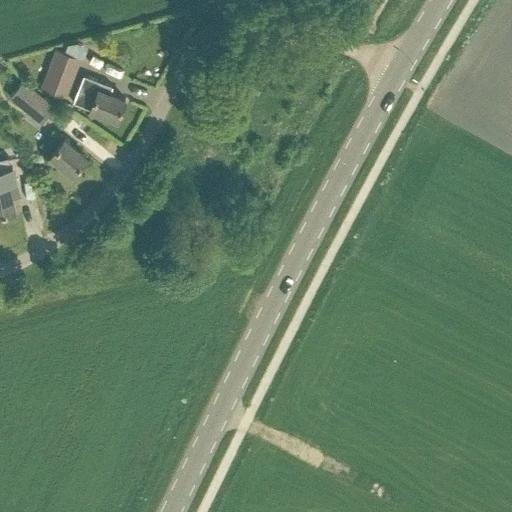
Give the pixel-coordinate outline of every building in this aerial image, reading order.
[(55,47),(39,88),(62,97),(78,55),(55,47)] [(268,71),(260,66),(256,64),(244,85),(256,92),(268,71)] [(116,83),(82,69),(67,106),(116,126),(127,98),(112,92),(116,83)] [(9,95),(26,108),(40,119),(45,113),(53,104),(22,79),(9,95)] [(62,137),(55,131),(42,147),(49,153),(48,153),(71,172),(85,155),(62,136),(62,137)] [(10,165),(8,155),(0,156),(0,219),(15,216),(10,190),(16,188),(16,191),(17,191),(12,165),(10,165)]
